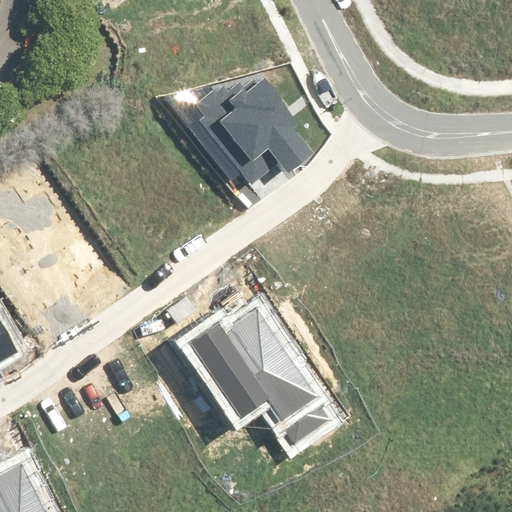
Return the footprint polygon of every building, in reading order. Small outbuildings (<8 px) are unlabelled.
[(456,78),(502,66),(489,15),(487,15),(450,24),(443,26),(456,78)] [(502,66),(456,78),(464,108),(509,96),(502,66)] [(287,175),(315,152),(296,128),(300,125),(280,100),(282,99),(265,78),(258,83),(254,78),(245,85),(241,80),(228,90),(224,85),(199,105),(208,116),(202,121),(252,182),(277,162),(287,175)] [(268,403),(295,442),(332,417),(257,308),(229,327),(232,331),(227,334),(219,322),(189,343),(242,420),(268,403)] [(0,373),(0,362),(18,352),(0,319),(0,379),(3,378),(0,373)] [(0,511),(44,511),(22,464),(0,474),(0,511)]
